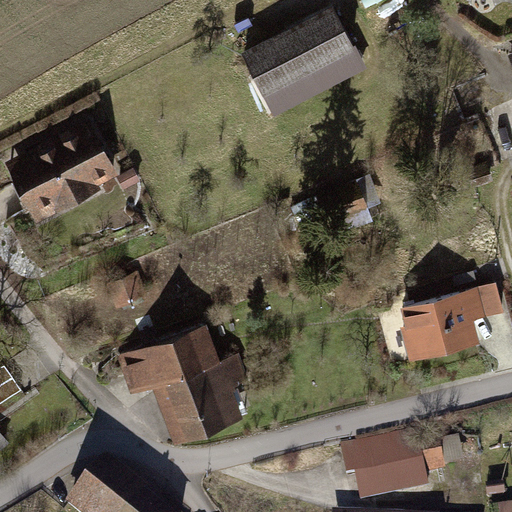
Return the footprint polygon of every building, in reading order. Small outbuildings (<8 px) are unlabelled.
[(403,0),(361,0),(360,1),(376,30),(410,12),(403,0)] [(339,3),(247,50),(280,117),(373,70),(339,3)] [(97,118),(10,161),(42,225),(108,192),(106,186),(126,176),(97,118)] [(140,170),(123,180),(130,193),(147,183),(140,170)] [(140,269),(111,283),(122,308),(152,295),(140,269)] [(499,282),(406,306),(410,322),(404,324),(414,362),(484,343),(477,317),(506,310),(499,282)] [(217,323),(124,356),(136,390),(162,381),(183,440),(249,416),(240,390),(256,385),(245,352),(229,357),(217,323)] [(420,433),(346,450),(353,478),(358,476),(364,503),(433,487),(430,474),(447,470),(439,437),(422,441),(420,433)] [(160,492),(113,455),(73,505),(81,511),(164,511),(152,502),(160,492)] [(511,511),(511,502),(495,503),(494,511),(511,511)]
